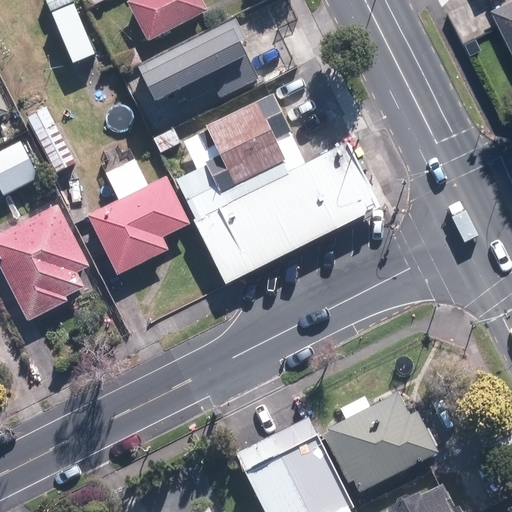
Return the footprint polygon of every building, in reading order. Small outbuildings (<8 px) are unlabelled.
[(75,0),(47,0),(45,1),(76,67),(102,55),(75,0)] [(213,12),(206,0),(136,0),(132,2),(153,43),(213,12)] [(511,0),(509,0),(493,8),(511,46),(511,0)] [(268,79),(237,18),(143,66),(162,103),(210,79),(221,102),(268,79)] [(0,120),(13,113),(0,86),(0,120)] [(299,134),(279,94),(212,128),(226,155),(211,163),(227,196),(293,163),(282,142),(299,134)] [(51,108),(31,119),(61,174),(81,162),(51,108)] [(43,178),(25,142),(0,154),(0,182),(7,196),(43,178)] [(381,201),(353,145),(199,221),(228,278),(381,201)] [(194,225),(172,178),(93,215),(123,276),(175,251),(168,237),(194,225)] [(63,205),(0,236),(0,257),(33,323),(73,303),(71,297),(90,288),(82,273),(94,267),(63,205)] [(351,482),(358,478),(364,492),(443,455),(421,409),(412,413),(403,393),(326,429),(351,482)] [(322,435),(250,470),(270,511),(347,511),(358,507),(322,435)] [(460,511),(447,481),(377,511),(460,511)]
